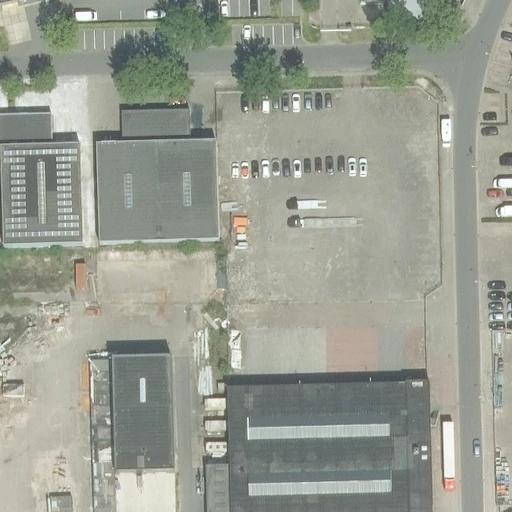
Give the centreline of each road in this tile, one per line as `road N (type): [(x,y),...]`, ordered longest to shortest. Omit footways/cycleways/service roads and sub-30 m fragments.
road 1 (unclassified): [(0,71),(471,68)]
road 2 (unclassified): [(474,511),(465,115),(471,68)]
